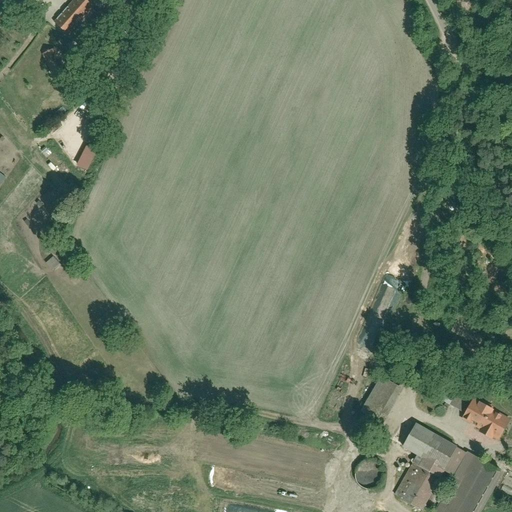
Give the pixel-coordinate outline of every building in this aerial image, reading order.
[(93,6),(86,0),(73,0),(56,24),(71,35),(93,6)] [(54,48),(43,54),(53,75),(64,70),(54,48)] [(79,166),(90,171),(99,150),(88,145),(79,166)] [(453,332),(472,340),(476,329),(458,321),(453,332)] [(386,375),(365,410),(386,423),(408,388),(386,375)] [(458,394),(453,403),(471,413),(476,403),(458,394)] [(511,424),(511,418),(478,400),(476,403),(471,413),(468,418),(481,425),(480,427),(485,430),(483,432),(495,439),(497,435),(504,439),(511,424)] [(404,446),(417,428),(411,424),(408,426),(405,424),(395,439),(404,446)] [(462,447),(420,424),(407,446),(422,455),(401,493),(427,508),(446,474),(462,447)] [(446,474),(455,479),(471,452),(462,447),(446,474)] [(437,510),(440,511),(489,511),(511,475),(471,452),(455,479),(437,510)] [(253,482),(254,471),(231,468),(230,480),(253,482)]
